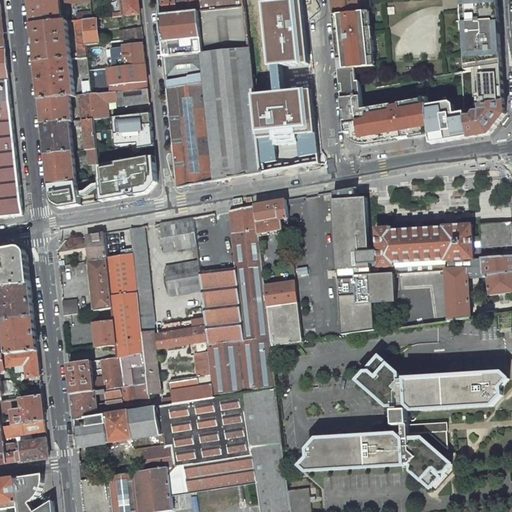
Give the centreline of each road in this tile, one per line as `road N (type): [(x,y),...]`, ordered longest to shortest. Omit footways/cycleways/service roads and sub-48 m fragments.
road 1 (residential): [(40,229),(65,467)]
road 2 (residential): [(14,0),(40,229)]
road 3 (unclassified): [(170,207),(150,0)]
road 4 (tertiary): [(511,148),(335,175)]
road 5 (unclassified): [(335,175),(317,0)]
road 6 (tertiary): [(335,175),(170,207)]
road 7 (tertiary): [(170,207),(40,229)]
